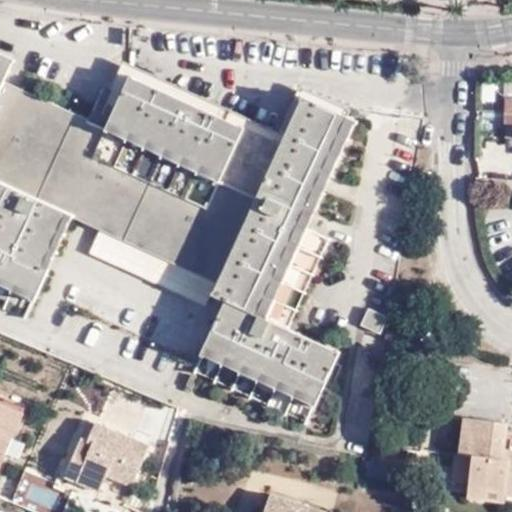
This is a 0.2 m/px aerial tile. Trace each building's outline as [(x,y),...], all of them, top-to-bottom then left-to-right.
[(0,52),(0,280),(35,297),(72,212),(101,225),(215,277),(217,277),(214,287),(227,293),(204,348),(315,400),(341,342),(292,320),(267,309),(304,225),(353,112),(299,89),(276,135),(146,75),(119,133),(3,80),(13,59),(0,52)] [(215,277),(101,225),(89,247),(206,300),(215,277)] [(386,312),(369,305),(363,321),(380,329),(386,312)] [(0,467),(2,469),(25,413),(0,401),(0,467)] [(470,436),(473,418),(466,417),(460,454),(471,456),(474,436),(470,436)] [(506,424),(473,418),(470,436),(474,436),(471,456),(473,456),(468,490),(487,492),(487,490),(506,491),(507,486),(511,486),(511,453),(503,452),(506,424)] [(129,503),(153,447),(92,420),(69,476),(129,503)] [(487,492),(468,490),(467,496),(505,501),(506,497),(511,497),(511,486),(507,486),(506,491),(487,490),(487,492)] [(275,488),(266,511),(329,511),(331,508),(275,488)]
